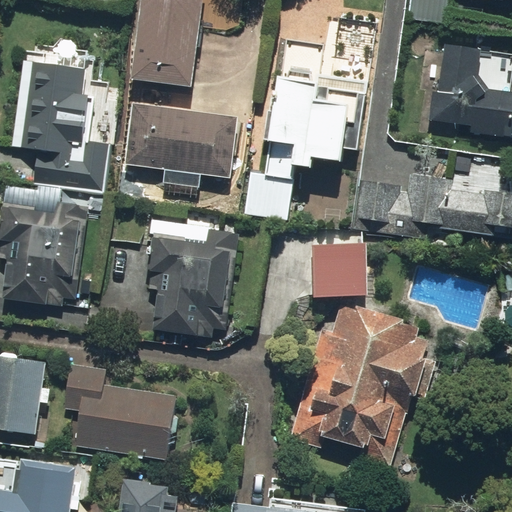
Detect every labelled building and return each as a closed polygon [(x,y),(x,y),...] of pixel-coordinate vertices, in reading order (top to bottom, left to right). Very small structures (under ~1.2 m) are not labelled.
[(144,0),(138,68),(205,74),(211,0),(144,0)] [(418,0),(419,17),(449,18),(448,0),(418,0)] [(304,223),(308,172),(371,177),(383,32),(288,24),(278,154),(249,152),(244,218),(304,223)] [(23,34),(15,182),(113,187),(121,39),(23,34)] [(511,46),(444,42),(439,119),(511,123),(511,46)] [(140,164),(176,168),(174,185),(212,190),(214,172),(241,175),(248,109),(147,98),(140,164)] [(511,188),(379,168),(370,224),(511,245),(511,237),(511,188)] [(10,188),(1,287),(86,294),(94,195),(10,188)] [(155,221),(150,321),(234,325),(239,226),(155,221)] [(317,238),(319,288),(380,285),(377,234),(317,238)] [(342,296),(317,422),(398,438),(423,312),(342,296)] [(0,344),(0,426),(45,434),(58,354),(0,344)] [(82,360),(78,404),(94,405),(90,448),(184,455),(189,390),(117,384),(118,363),(82,360)] [(4,497),(0,496),(0,511),(78,511),(84,459),(30,454),(27,484),(6,482),(4,497)] [(185,511),(189,479),(132,473),(127,511),(185,511)] [(381,511),(382,500),(234,491),(233,511),(381,511)]
